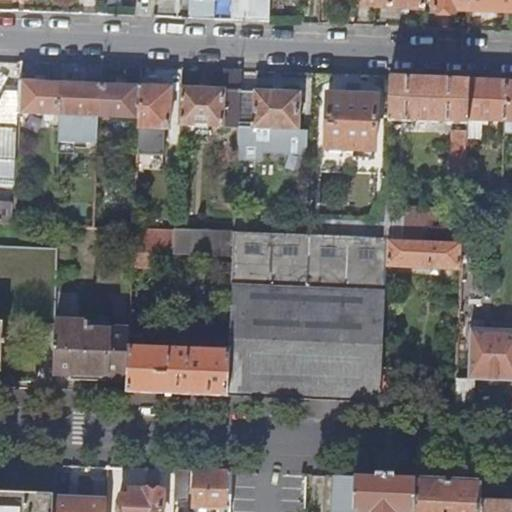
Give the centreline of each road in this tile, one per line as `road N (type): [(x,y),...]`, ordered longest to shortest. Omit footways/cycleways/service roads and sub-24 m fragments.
road 1 (residential): [(511,56),(0,33)]
road 2 (tertiary): [(0,426),(511,446)]
